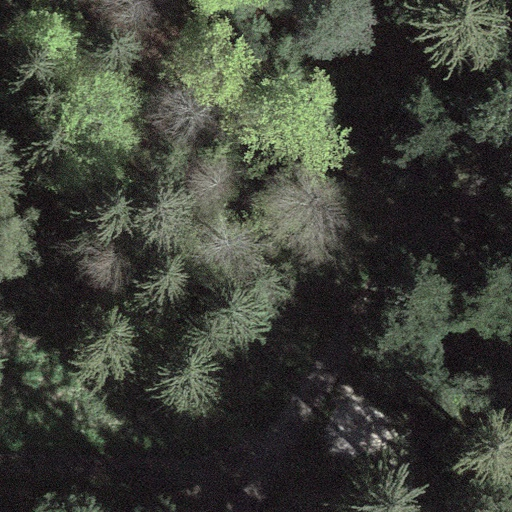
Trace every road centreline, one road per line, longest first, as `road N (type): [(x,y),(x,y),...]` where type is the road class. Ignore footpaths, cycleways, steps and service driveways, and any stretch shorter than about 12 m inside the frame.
road 1 (track): [(511,167),(487,180),(367,302),(288,457),(249,511)]
road 2 (track): [(0,451),(288,457)]
